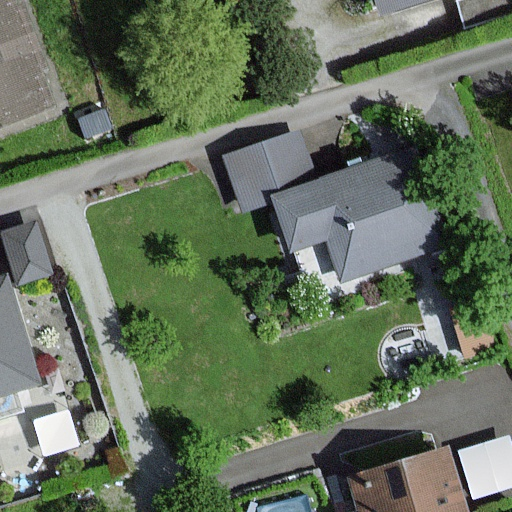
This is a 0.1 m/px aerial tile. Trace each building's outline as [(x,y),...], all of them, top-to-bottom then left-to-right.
[(0,0),(0,130),(58,109),(16,0),(0,0)] [(431,0),(373,0),(379,17),(431,0)] [(442,247),(411,152),(312,184),(296,135),(223,158),(241,211),(268,202),(285,252),(323,240),(337,282),(442,247)] [(42,227),(39,228),(4,240),(20,287),(58,274),(43,229),(42,227)] [(0,397),(40,386),(10,287),(0,290),(0,397)] [(470,511),(450,450),(443,452),(347,483),(356,511),(470,511)]
